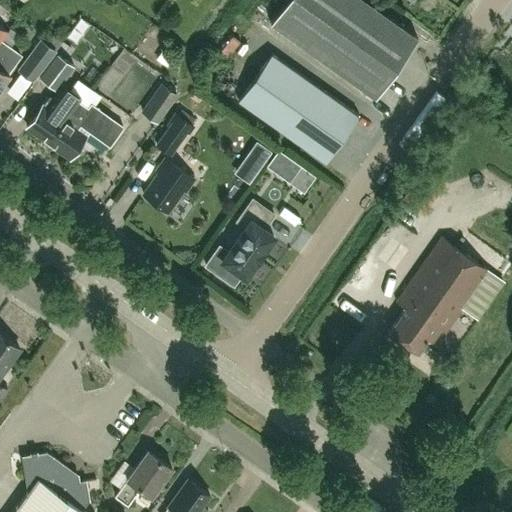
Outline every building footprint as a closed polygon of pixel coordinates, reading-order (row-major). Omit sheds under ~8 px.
[(417,37),(365,0),(284,0),(270,21),(375,96),(417,37)] [(40,38),(17,69),(32,80),(55,49),(40,38)] [(0,39),(0,87),(10,74),(7,72),(20,54),(0,39)] [(55,89),(73,65),(57,53),(39,78),(55,89)] [(323,90),(271,53),(238,99),(290,136),(289,137),(325,162),(359,115),(323,89),(323,90)] [(121,103),(131,91),(100,64),(90,76),(121,103)] [(48,141),(67,114),(77,100),(83,104),(94,90),(77,78),(67,92),(65,91),(51,111),(41,104),(26,125),(48,141)] [(141,111),(157,122),(177,94),(161,83),(141,111)] [(76,129),(80,124),(109,145),(123,125),(94,104),(100,94),(94,90),(83,104),(77,100),(67,114),(48,141),(70,157),(85,136),(76,129)] [(189,131),(193,124),(176,112),(171,118),(173,120),(157,144),(170,153),(186,129),(189,131)] [(185,189),(194,177),(165,157),(157,169),(159,170),(143,193),(167,210),(183,188),(185,189)] [(304,190),(316,179),(303,164),(290,175),(304,190)] [(228,251),(220,245),(206,265),(236,286),(243,275),(245,276),(255,262),(256,263),(264,250),(263,250),(273,235),(263,228),(274,214),(252,198),(236,221),(245,227),(228,251)] [(446,330),(462,307),(476,316),(502,279),(488,269),(489,268),(441,235),(396,299),(405,306),(388,330),(417,350),(427,337),(431,340),(441,326),(446,330)] [(0,372),(19,346),(0,332),(0,372)] [(151,494),(171,466),(147,448),(115,494),(128,503),(140,486),(151,494)] [(87,511),(82,508),(89,498),(86,479),(76,480),(75,475),(67,469),(67,465),(47,450),(21,455),(27,491),(11,511),(87,511)] [(209,511),(209,509),(202,504),(210,493),(188,478),(163,511),(209,511)] [(450,499),(454,494),(448,490),(445,496),(450,499)]
